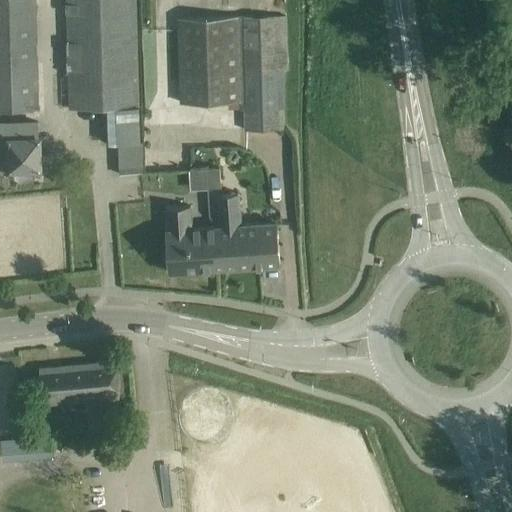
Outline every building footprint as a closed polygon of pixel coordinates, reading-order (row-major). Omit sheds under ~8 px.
[(0,0),(0,110),(27,110),(38,109),(34,0),(0,0)] [(55,0),(55,1),(66,0),(69,109),(108,107),(109,143),(139,142),(138,106),(134,0),(55,0)] [(245,130),(264,129),(284,129),(282,69),(277,69),(276,16),(179,18),(181,102),(244,101),(245,130)] [(0,123),(0,168),(8,168),(10,168),(11,168),(38,167),(39,167),(40,167),(40,166),(39,166),(39,139),(39,138),(38,138),(38,122),(37,122),(0,123)] [(207,189),(221,188),(220,168),(206,169),(207,189)] [(216,251),(218,269),(279,265),(277,222),(245,224),(243,192),(219,194),(221,226),(223,251),(216,251)] [(167,230),(168,252),(170,272),(218,269),(216,251),(223,251),(221,226),(192,228),(191,206),(166,208),(168,229),(167,230)] [(39,368),(41,388),(42,403),(119,398),(118,379),(116,359),(97,361),(97,363),(39,368)] [(52,436),(0,440),(0,453),(54,449),(52,436)] [(73,511),(71,505),(68,498),(63,492),(58,487),(51,483),(44,481),(37,479),(29,480),(22,481),(15,484),(9,488),(4,494),(0,499),(0,511),(73,511)]
